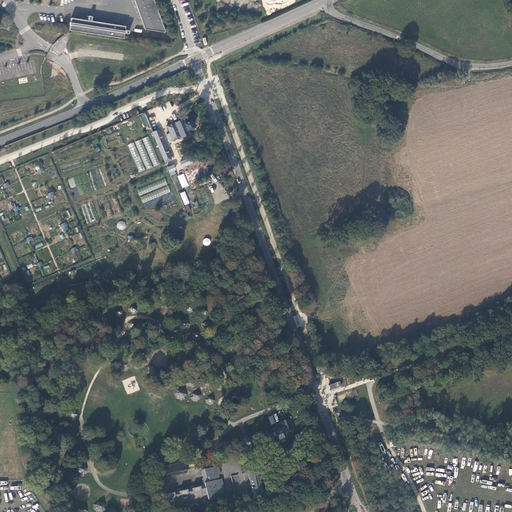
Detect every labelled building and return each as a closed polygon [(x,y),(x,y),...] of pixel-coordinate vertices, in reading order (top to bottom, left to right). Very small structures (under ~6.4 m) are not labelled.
[(131,0),(142,30),(162,34),(163,33),(151,0),(131,0)] [(115,24),(115,26),(71,19),(71,22),(70,21),(70,24),(69,29),(123,38),(124,33),(128,33),(129,30),(125,30),(125,26),(115,24)] [(511,96),(511,92),(487,100),(511,173),(511,96)] [(478,103),(455,111),(483,195),(506,187),(478,103)] [(153,132),(159,129),(160,129),(152,109),(146,111),(144,112),(145,112),(153,132)] [(451,112),(428,120),(456,204),(479,196),(451,112)] [(145,113),(140,115),(144,127),(149,125),(145,113)] [(167,126),(171,134),(173,140),(189,133),(188,130),(193,127),(190,120),(185,123),(183,118),(175,122),(167,126)] [(153,132),(165,162),(171,159),(159,129),(153,132)] [(148,136),(142,139),(154,166),(160,164),(148,136)] [(134,142),(135,142),(128,144),(138,172),(146,170),(145,169),(152,167),(142,139),(134,142)] [(181,161),(183,166),(192,162),(189,158),(181,161)] [(177,191),(182,188),(176,173),(171,175),(177,191)] [(184,174),(179,176),(183,186),(188,184),(184,174)] [(165,179),(137,189),(139,196),(140,196),(142,203),(170,192),(165,179)] [(184,205),(189,204),(185,191),(180,193),(184,205)] [(126,223),(118,221),(117,228),(124,230),(126,223)] [(187,312),(190,313),(194,311),(195,307),(193,304),(189,303),(186,305),(185,309),(187,312)] [(130,312),(133,314),(136,313),(138,310),(138,307),(135,305),(131,305),(129,308),(130,312)] [(201,314),(204,316),(207,314),(209,311),(208,308),(204,306),(201,307),(199,311),(201,314)] [(115,315),(118,318),(122,317),(124,314),(124,311),(121,308),(117,309),(115,312),(115,315)] [(101,322),(105,324),(108,323),(110,320),(109,316),(106,315),(102,315),(101,319),(101,322)] [(180,330),(185,331),(189,329),(191,324),(189,319),(184,318),(179,320),(177,325),(180,330)] [(129,327),(132,329),(135,329),(138,326),(137,322),(134,320),(131,320),(128,323),(129,327)] [(203,327),(206,329),(210,329),(212,326),(211,322),(208,320),(205,320),(202,323),(203,327)] [(113,331),(116,334),(121,333),(123,330),(122,326),(119,323),(115,324),(112,327),(113,331)] [(192,339),(196,341),(200,340),(202,336),(200,332),(197,330),(193,331),(191,335),(192,339)] [(208,346),(211,346),(214,344),(214,340),(212,337),(209,337),(206,339),(205,343),(208,346)] [(120,349),(124,352),(129,350),(132,346),(130,341),(126,339),(121,340),(118,344),(120,349)] [(202,384),(204,387),(208,387),(211,384),(211,381),(209,378),(205,377),(202,380),(202,384)] [(188,388),(192,389),(195,387),(196,383),(194,380),(190,379),(187,381),(186,385),(188,388)] [(217,389),(221,390),(224,388),(225,384),(223,381),(219,380),(216,382),(215,386),(217,389)] [(340,382),(329,386),(331,391),(342,387),(340,382)] [(55,392),(55,395),(59,392),(60,388),(57,389),(56,387),(57,385),(53,384),(50,387),(49,391),(51,394),(53,391),(55,392)] [(176,398),(181,400),(185,398),(187,394),(185,389),(181,387),(176,389),(174,394),(176,398)] [(192,397),(194,400),(199,401),(202,398),(202,394),(199,390),(195,390),(192,393),(192,397)] [(40,400),(43,403),(46,402),(45,401),(47,398),(48,399),(48,396),(46,394),(42,394),(43,396),(41,398),(40,396),(40,400)] [(207,403),(210,405),(214,404),(215,401),(214,397),(211,395),(207,396),(206,400),(207,403)] [(239,403),(240,402),(240,400),(239,399),(238,398),(237,398),(236,397),(235,397),(234,397),(233,398),(232,399),(231,400),(231,401),(231,402),(232,403),(232,404),(233,405),(234,405),(236,405),(237,405),(238,405),(239,404),(239,403)] [(57,404),(56,404),(57,407),(60,409),(63,408),(64,404),(63,401),(60,400),(57,401),(58,402),(57,404)] [(41,414),(41,416),(44,415),(45,412),(44,408),(43,410),(41,409),(41,407),(37,409),(36,412),(37,415),(39,414),(41,414)] [(71,418),(71,421),(74,421),(76,420),(75,418),(77,415),(79,415),(77,414),(76,411),(78,409),(76,408),(73,407),(72,409),(69,410),(68,409),(66,413),(67,417),(68,416),(71,418)] [(51,426),(54,427),(58,424),(56,424),(56,421),(58,420),(55,418),(52,418),(49,420),(51,420),(50,423),(48,423),(51,426)] [(274,425),(277,434),(294,428),(291,418),(283,421),(284,422),(274,425)] [(241,447),(245,450),(250,450),(254,445),(253,440),(249,437),(244,437),(240,441),(241,447)] [(54,446),(58,448),(61,448),(62,445),(61,444),(60,443),(62,442),(60,440),(56,440),(54,442),(56,443),(56,445),(54,446)] [(72,451),(75,450),(74,449),(76,447),(77,448),(76,444),(74,442),(71,443),(69,446),(69,449),(72,451)] [(84,458),(83,460),(87,459),(89,455),(88,454),(87,452),(88,451),(85,449),(81,450),(79,454),(80,457),(82,457),(84,458)] [(52,463),(55,465),(58,464),(57,462),(57,460),(60,459),(58,457),(55,455),(52,457),(53,458),(53,460),(50,460),(52,463)] [(160,466),(163,476),(170,474),(169,473),(180,470),(181,472),(188,470),(185,460),(179,462),(179,463),(168,466),(167,464),(160,466)] [(80,474),(79,476),(85,476),(84,474),(86,472),(88,472),(88,466),(84,463),(84,465),(80,465),(80,463),(76,466),(75,467),(75,472),(77,472),(80,474)] [(219,465),(205,468),(207,477),(209,476),(210,481),(206,482),(207,488),(202,489),(201,486),(193,489),(193,491),(189,492),(188,490),(181,492),(181,494),(176,495),(176,493),(167,495),(171,509),(179,507),(179,505),(184,504),(184,506),(192,504),(192,502),(196,501),(196,503),(205,501),(204,499),(209,497),(209,500),(226,495),(222,478),(220,479),(218,473),(221,473),(219,465)] [(56,473),(58,475),(62,475),(64,473),(63,472),(63,470),(65,469),(62,467),(59,467),(56,469),(58,470),(58,472),(56,473)] [(170,474),(163,476),(163,479),(188,472),(188,470),(181,472),(180,470),(169,473),(170,474)] [(255,498),(264,496),(258,470),(249,472),(255,498)] [(239,476),(232,477),(235,493),(239,492),(239,489),(246,488),(245,485),(240,486),(239,476)] [(167,492),(167,495),(176,493),(176,495),(181,494),(181,492),(188,490),(189,492),(193,491),(193,489),(201,486),(202,489),(207,488),(206,482),(167,492)] [(97,511),(104,511),(107,509),(105,508),(105,504),(107,503),(103,500),(102,502),(98,502),(96,504),(94,504),(93,509),(95,509),(98,511),(97,511)]
